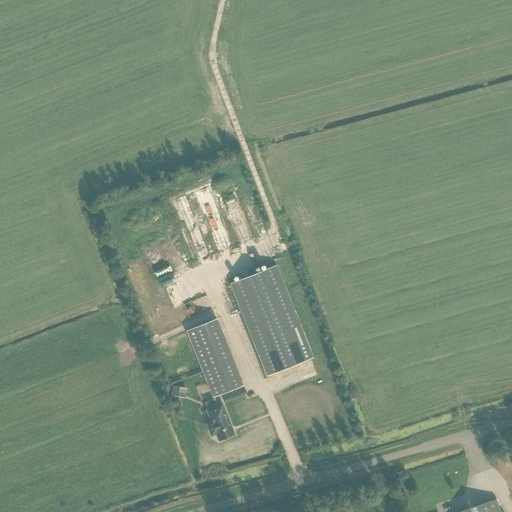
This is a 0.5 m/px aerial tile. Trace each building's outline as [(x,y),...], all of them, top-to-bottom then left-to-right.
[(197,258),(210,253),(196,220),(193,221),(190,213),(192,213),(185,195),(175,199),(180,212),(179,213),(197,258)] [(214,226),(209,228),(215,245),(221,243),(214,226)] [(314,358),(277,265),(229,284),(266,377),(314,358)] [(244,386),(217,318),(185,331),(212,398),(244,386)] [(178,399),(180,389),(173,387),(171,397),(178,399)] [(235,435),(223,403),(206,410),(205,410),(210,422),(205,424),(210,438),(215,436),(218,442),(235,435)] [(500,511),(496,500),(459,511),(500,511)]
